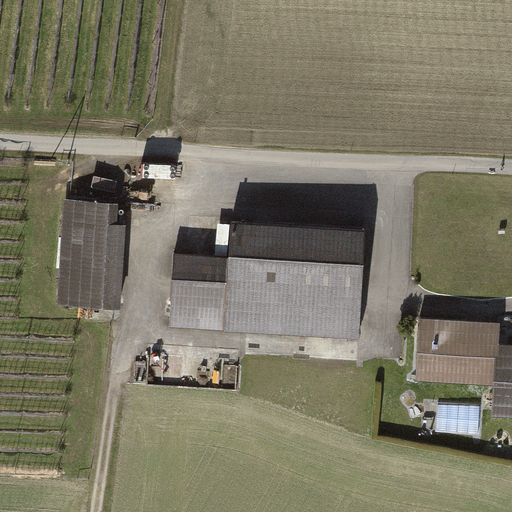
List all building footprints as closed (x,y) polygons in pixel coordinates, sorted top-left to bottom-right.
[(176,161),(143,160),(142,176),(175,176),(176,161)] [(123,204),(62,200),(55,304),(122,309),(128,225),(121,224),(123,204)] [(368,227),(234,221),(234,228),(230,331),(363,337),(368,227)] [(203,254),(174,253),(171,328),(230,331),(234,228),(218,227),(218,232),(204,231),(203,254)] [(502,323),(421,318),(417,381),(498,386),(501,342),(502,323)] [(511,343),(501,342),(498,386),(496,411),(511,412),(511,343)]
